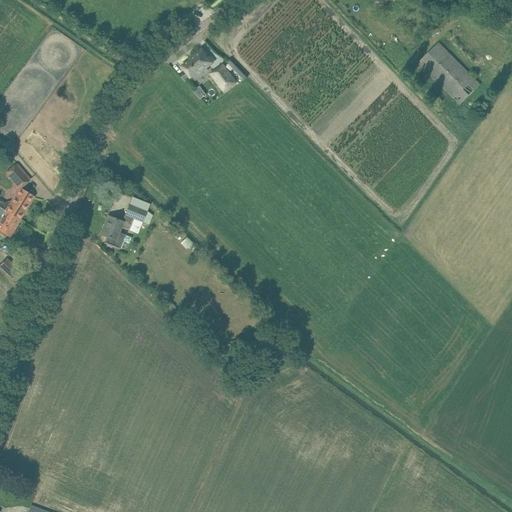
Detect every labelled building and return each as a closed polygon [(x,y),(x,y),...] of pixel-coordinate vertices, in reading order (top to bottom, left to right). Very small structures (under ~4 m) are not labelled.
[(111,50),(115,44),(108,40),(105,46),(111,50)] [(438,43),(431,50),(419,62),(460,105),(480,85),(438,43)] [(190,60),(182,66),(190,78),(192,76),(195,80),(208,71),(205,67),(210,63),(202,51),(193,58),(193,57),(189,59),(190,60)] [(223,65),(211,74),(224,91),(236,83),(223,65)] [(7,173),(20,188),(29,181),(16,165),(7,173)] [(0,200),(0,208),(19,221),(33,197),(20,189),(9,206),(0,200)] [(105,243),(118,248),(124,234),(120,233),(122,227),(129,230),(133,219),(147,225),(152,213),(130,204),(123,222),(110,217),(106,227),(104,226),(100,235),(107,237),(105,243)] [(19,221),(0,208),(0,231),(9,237),(19,221)] [(0,265),(0,267),(12,279),(20,271),(6,259),(0,265)]
